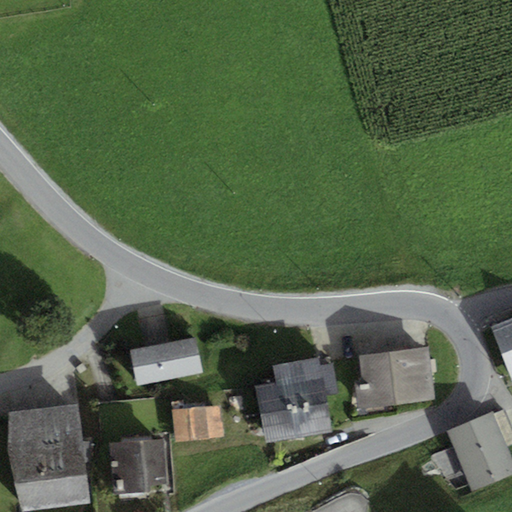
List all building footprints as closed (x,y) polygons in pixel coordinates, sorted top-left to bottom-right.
[(511,319),(491,327),(511,384),(511,319)] [(196,338),(132,350),(138,384),(202,373),(196,338)] [(428,348),(360,357),(364,381),(356,382),(359,409),(435,399),(428,348)] [(257,386),(262,415),(326,404),(325,395),(337,393),(332,364),(319,367),(318,358),(272,366),(275,383),(257,386)] [(184,399),(171,401),(175,441),(224,437),(221,407),(185,410),(184,399)] [(326,404),(262,415),(266,443),(331,432),(326,404)] [(79,406),(9,413),(18,511),(100,511),(96,464),(84,465),(79,406)] [(511,424),(505,408),(449,431),(472,490),(511,474),(511,457),(507,446),(511,444),(511,424)] [(163,440),(110,444),(114,497),(157,493),(157,485),(167,484),(163,440)]
